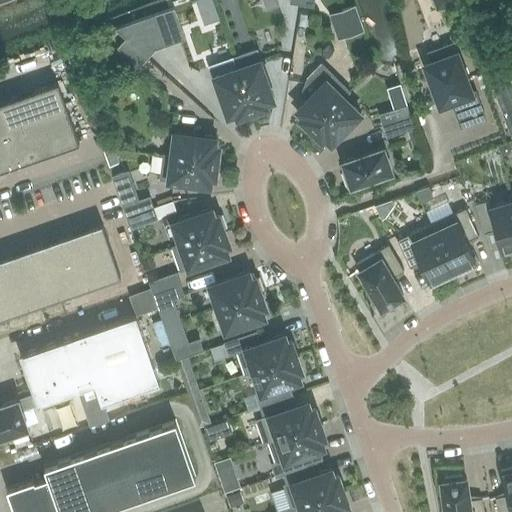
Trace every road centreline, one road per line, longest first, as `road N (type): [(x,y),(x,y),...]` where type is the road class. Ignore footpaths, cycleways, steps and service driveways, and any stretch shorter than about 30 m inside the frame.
road 1 (residential): [(255,212),(256,160),(285,157),(311,189),(316,214),(316,238),(303,257)]
road 2 (residential): [(346,384),(451,312),(511,285)]
road 3 (residential): [(365,438),(511,430)]
road 4 (residential): [(346,384),(303,257)]
